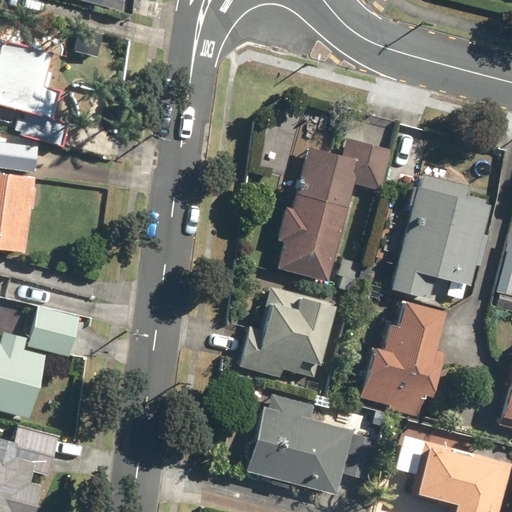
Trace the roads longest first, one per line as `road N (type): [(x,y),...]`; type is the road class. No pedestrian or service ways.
road 1 (residential): [(206,0),(189,53),(127,511)]
road 2 (residential): [(511,79),(358,34),(321,0)]
